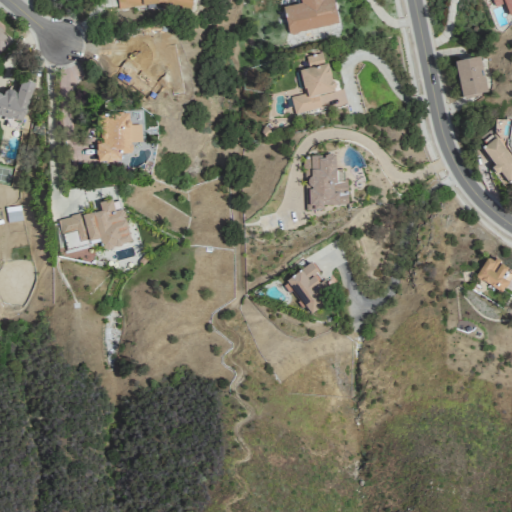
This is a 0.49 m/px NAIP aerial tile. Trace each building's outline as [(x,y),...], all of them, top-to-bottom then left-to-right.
[(192,0),(118,0),(120,9),(193,2),(192,0)] [(299,0),(300,3),(283,6),(288,33),(338,24),(333,0),(299,0)] [(503,3),(507,14),(511,12),(511,0),(492,0),(494,6),(503,3)] [(0,50),(10,37),(0,28),(0,50)] [(294,113),(320,107),(317,94),(333,91),(324,52),(305,56),(308,68),(299,70),(304,93),(290,96),(294,113)] [(462,97),(487,90),(479,55),(453,61),(462,97)] [(0,114),(22,121),(34,84),(21,80),(17,92),(5,88),(2,95),(0,94),(0,114)] [(100,113),(99,143),(96,143),(96,161),(120,161),(120,153),(129,153),(130,114),(100,113)] [(508,182),(511,178),(511,158),(496,136),(481,147),(498,172),(500,171),(508,182)] [(322,205),(346,204),(345,169),(335,169),(334,155),(304,156),(305,210),(322,209),(322,205)] [(57,219),(66,252),(103,243),(105,249),(130,243),(119,198),(98,203),(99,209),(57,219)] [(5,207),(7,222),(21,220),(20,205),(5,207)] [(507,267),(488,255),(475,276),(501,293),(508,282),(501,278),(507,267)] [(283,282),(307,315),(326,302),(323,297),(331,291),(311,262),(283,282)]
